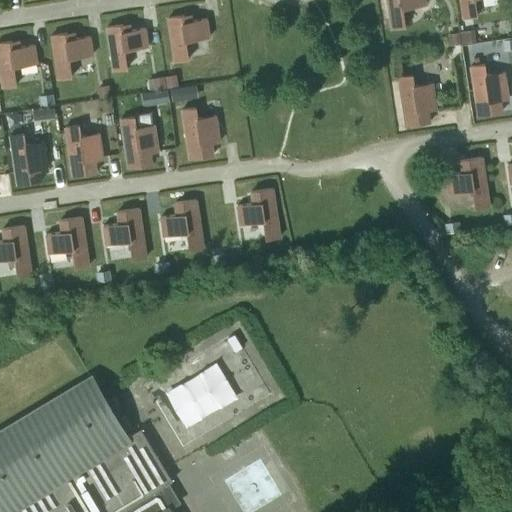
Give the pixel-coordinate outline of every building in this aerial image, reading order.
[(386,0),(391,28),(405,26),(402,7),(426,4),(424,0),(386,0)] [(460,0),(463,17),(477,15),(474,0),(460,0)] [(209,36),(206,18),(185,21),(184,15),(167,17),(174,60),(188,58),(185,40),(209,36)] [(123,24),(106,26),(113,70),(127,67),(124,49),(148,46),(145,27),(124,30),(123,24)] [(459,31),(461,43),(475,40),(473,29),(459,31)] [(447,33),(448,44),(460,43),(458,31),(447,33)] [(67,32),(51,35),(58,78),(72,76),(69,57),(93,53),(90,35),(68,39),(67,32)] [(12,40),(0,42),(0,72),(2,86),(16,84),(13,66),(37,62),(34,44),(13,47),(12,40)] [(484,63),(470,65),(477,114),(501,110),(500,99),(508,97),(504,71),(486,74),(484,63)] [(176,73),(164,75),(166,86),(178,84),(176,73)] [(405,125),(429,121),(428,109),(436,108),(432,82),(414,85),(412,74),(398,76),(405,125)] [(164,75),(152,77),(154,88),(165,86),(164,75)] [(108,84),(96,86),(98,97),(110,96),(108,84)] [(154,89),(153,89),(155,102),(168,100),(167,89),(166,87),(154,89)] [(178,87),(167,89),(168,100),(180,98),(178,87)] [(53,92),(41,94),(43,106),(55,104),(53,92)] [(110,98),(98,100),(100,111),(112,109),(110,98)] [(53,105),(41,107),(43,118),(55,116),(53,105)] [(195,106),(181,109),(189,157),(213,154),(211,142),(219,141),(215,114),(197,117),(195,106)] [(135,116),(121,118),(128,166),(152,163),(150,151),(158,150),(154,123),(136,126),(135,116)] [(79,124),(65,126),(72,175),(96,171),(95,159),(103,158),(99,132),(81,135),(79,124)] [(23,132),(9,135),(17,183),(41,180),(39,168),(47,167),(43,140),(25,143),(23,132)] [(482,156),(460,159),(462,171),(446,173),(449,192),(472,188),(475,207),(489,205),(482,156)] [(280,236),(272,187),(251,190),(252,202),(236,205),(239,223),(263,220),(266,238),(280,236)] [(203,247),(196,199),(174,202),(176,214),(160,216),(163,235),(186,231),(189,249),(203,247)] [(117,210),(119,222),(103,225),(106,243),(129,240),(132,258),(146,256),(139,207),(117,210)] [(60,219),(61,231),(45,233),(48,252),(72,248),(75,267),(89,265),(81,216),(60,219)] [(458,218),(446,220),(448,232),(460,230),(458,218)] [(2,228),(4,240),(0,240),(0,259),(14,257),(17,275),(31,273),(24,225),(2,228)] [(224,252),(211,253),(213,263),(225,262),(224,252)] [(168,260),(155,262),(157,272),(169,270),(168,260)] [(110,270),(96,271),(97,281),(111,279),(110,270)] [(52,278),(40,279),(41,290),(53,288),(52,278)] [(173,511),(170,507),(171,506),(169,504),(176,499),(159,471),(165,468),(145,435),(140,439),(136,432),(137,431),(136,430),(127,436),(91,376),(0,431),(0,511),(173,511)]
